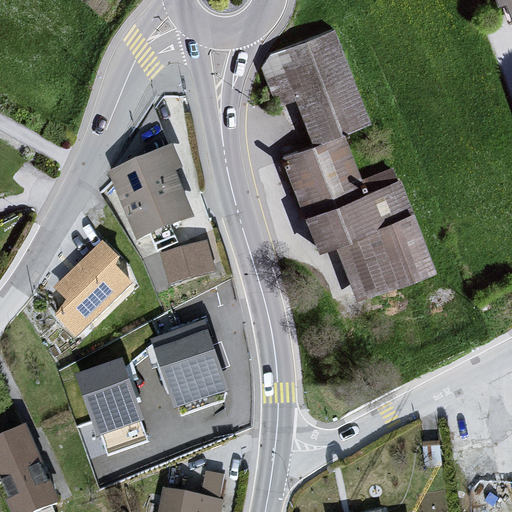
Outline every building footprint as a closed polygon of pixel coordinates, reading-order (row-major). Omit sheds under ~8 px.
[(511,0),(486,0),(495,27),(511,22),(511,0)] [(335,34),(268,58),(258,70),(272,110),(290,104),(305,144),(265,158),(303,263),(328,254),(349,313),(440,280),(399,168),(360,182),(343,135),(368,126),(335,34)] [(175,152),(106,178),(135,252),(188,232),(177,202),(184,199),(176,180),(184,176),(175,152)] [(208,235),(161,250),(171,282),(219,266),(208,235)] [(142,293),(104,250),(55,294),(69,311),(53,326),(76,352),(142,293)] [(144,256),(155,285),(169,280),(158,251),(144,256)] [(225,388),(203,324),(155,341),(177,405),(225,388)] [(147,439),(119,363),(81,377),(108,453),(147,439)] [(58,511),(31,438),(0,449),(0,503),(3,511),(58,511)] [(221,511),(223,506),(165,494),(161,511),(221,511)]
